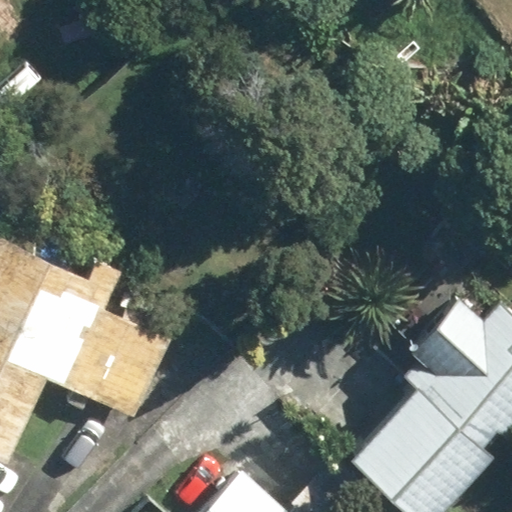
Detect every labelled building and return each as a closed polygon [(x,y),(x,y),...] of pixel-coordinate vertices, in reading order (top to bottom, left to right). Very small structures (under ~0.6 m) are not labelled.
[(223,188),(190,158),(162,190),(195,220),(223,188)] [(1,215),(0,217),(0,437),(9,441),(47,358),(67,367),(106,287),(123,248),(99,237),(90,256),(1,215)] [(350,419),(441,501),(511,424),(511,316),(476,283),(350,419)] [(67,367),(135,400),(174,320),(106,287),(67,367)] [(340,511),(371,482),(338,448),(297,489),(319,511),(340,511)] [(300,511),(250,466),(207,511),(300,511)]
